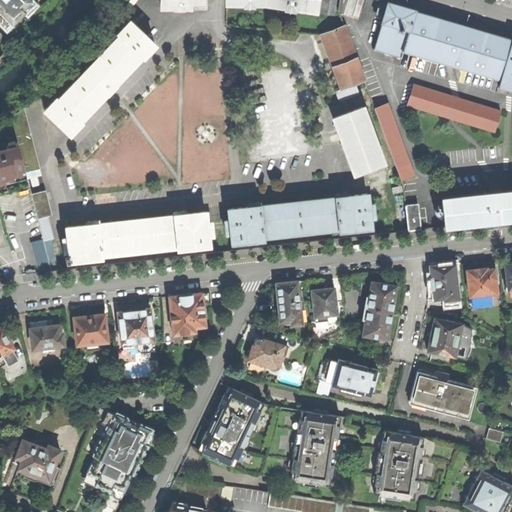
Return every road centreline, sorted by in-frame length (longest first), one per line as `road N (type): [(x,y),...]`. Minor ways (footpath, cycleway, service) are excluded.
road 1 (residential): [(146,511),(260,266)]
road 2 (residential): [(0,298),(260,266)]
road 3 (residential): [(260,266),(419,248)]
